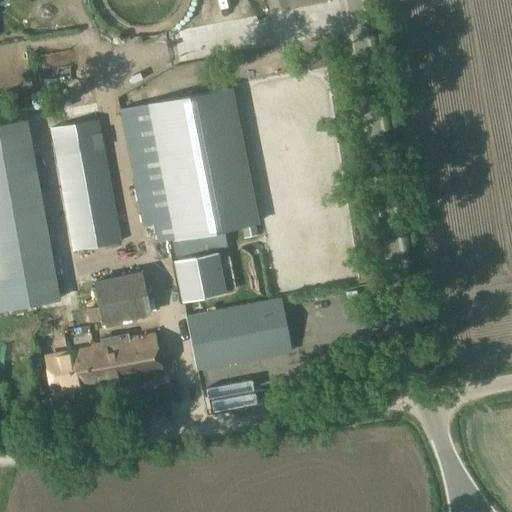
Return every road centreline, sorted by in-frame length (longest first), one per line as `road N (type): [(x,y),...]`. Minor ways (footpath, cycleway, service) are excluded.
road 1 (track): [(422,400),(0,452)]
road 2 (unclassified): [(422,400),(355,0)]
